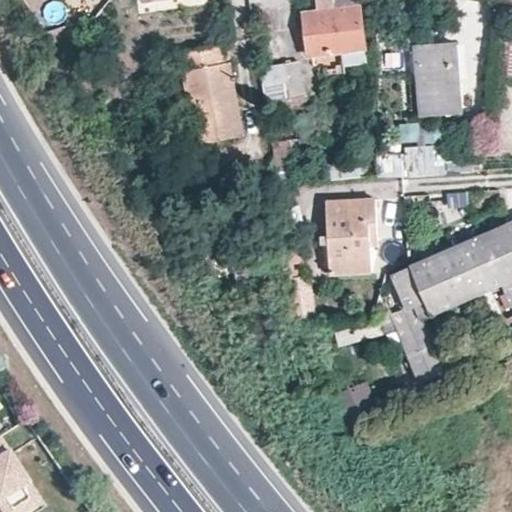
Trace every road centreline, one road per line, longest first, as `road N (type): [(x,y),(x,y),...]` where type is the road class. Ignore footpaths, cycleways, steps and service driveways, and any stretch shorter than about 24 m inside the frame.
road 1 (trunk): [(274,511),(116,311),(0,142)]
road 2 (trunk): [(248,511),(104,321),(0,151)]
road 3 (trunk): [(0,250),(183,511)]
road 4 (unknown): [(237,0),(258,220)]
